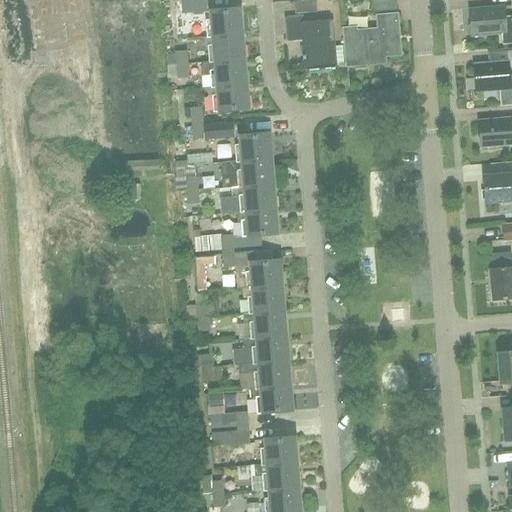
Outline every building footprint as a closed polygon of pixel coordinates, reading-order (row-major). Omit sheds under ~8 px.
[(181,15),(207,13),(205,0),(188,0),(180,1),(181,15)] [(385,58),(401,57),(395,0),(372,0),(374,18),(381,17),(382,30),(355,33),(355,29),(343,30),(344,47),(346,64),(347,69),(385,65),(385,58)] [(511,17),(505,18),(504,8),(469,11),(472,39),(501,37),(502,46),(511,44),(511,17)] [(207,39),(242,35),(240,10),(210,13),(211,20),(206,21),(207,38),(207,39)] [(346,64),(344,47),(333,48),(331,21),(302,24),(302,19),(285,20),(286,41),(306,39),(307,45),(304,45),(306,71),(335,68),(334,66),(346,64)] [(209,63),(245,60),(242,35),(207,39),(207,38),(203,39),(203,48),(208,47),(209,63)] [(167,66),(188,64),(187,51),(166,53),(167,66)] [(211,88),(247,84),(245,60),(209,63),(201,64),(202,76),(210,76),(211,88)] [(511,76),(510,77),(508,63),(474,66),(476,94),(511,91),(511,90),(511,89),(511,76)] [(188,64),(167,66),(169,79),(189,77),(188,64)] [(247,84),(211,88),(208,88),(208,98),(213,98),(214,113),(249,109),(247,84)] [(184,119),(191,119),(192,130),(204,129),(202,108),(183,109),(184,119)] [(511,118),(479,122),(481,150),(511,147),(511,118)] [(205,140),(234,137),(233,122),(203,125),(205,140)] [(193,140),(204,140),(204,129),(192,130),(193,140)] [(235,146),(237,162),(271,159),(269,133),(240,136),(240,145),(235,146)] [(273,184),(271,159),(237,162),(237,163),(220,164),(222,189),(273,184)] [(178,191),(186,191),(198,190),(197,178),(186,179),(185,172),(183,172),(183,166),(174,167),(175,173),(175,181),(177,181),(178,191)] [(511,174),(483,178),(484,191),(481,192),(482,202),(485,202),(485,205),(511,202),(511,174)] [(222,189),(224,189),(225,198),(239,197),(241,212),(276,209),(273,184),(222,189)] [(200,204),(198,190),(186,191),(187,205),(200,204)] [(262,248),(261,237),(278,235),(276,209),(241,212),(237,213),(237,222),(241,222),(243,236),(247,236),(247,237),(233,238),(232,235),(221,236),(194,238),(195,252),(199,251),(199,253),(222,251),(234,250),(262,248)] [(503,243),(511,241),(511,223),(501,225),(503,243)] [(254,252),(222,254),(223,268),(250,266),(251,273),(245,273),(247,289),(282,286),(280,261),(255,263),(254,252)] [(194,257),(197,292),(206,291),(204,267),(215,266),(214,256),(194,257)] [(511,259),(511,260),(511,267),(511,268),(490,270),(493,302),(511,299),(511,259)] [(284,311),(282,286),(247,289),(247,290),(243,290),(243,298),(247,298),(249,314),(284,311)] [(210,318),(208,305),(195,306),(197,319),(210,318)] [(244,324),(242,325),(243,340),(286,336),(284,311),(249,314),(243,315),(244,324)] [(210,318),(197,319),(198,332),(211,331),(210,318)] [(252,349),(253,364),(288,361),(286,336),(243,340),(243,341),(244,341),(244,349),(252,349)] [(511,352),(497,354),(500,385),(511,383),(511,352)] [(200,356),(201,369),(213,368),(212,355),(200,356)] [(254,374),(255,389),(290,386),(288,361),(253,364),(238,365),(239,375),(245,375),(254,374)] [(202,382),(214,381),(222,381),(221,367),(213,368),(201,369),(202,382)] [(292,412),(290,386),(255,389),(255,390),(260,389),(261,398),(256,399),(257,413),(263,413),(263,414),(292,412)] [(504,441),(511,440),(511,408),(502,409),(504,441)] [(236,429),(248,428),(247,412),(235,413),(235,414),(210,416),(211,429),(236,428),(236,429)] [(212,447),(250,444),(248,428),(236,429),(236,431),(211,434),(212,447)] [(265,439),(265,440),(253,441),(254,451),(260,450),(262,465),(262,466),(296,463),(294,437),(265,439)] [(262,466),(262,465),(254,466),(255,477),(262,476),(264,491),(298,488),(296,463),(262,466)] [(212,494),(224,493),(223,481),(212,482),(211,476),(201,477),(203,495),(212,494)] [(265,503),(265,511),(300,511),(298,488),(264,491),(259,492),(259,503),(265,503)] [(224,493),(212,494),(213,508),(225,507),(224,493)]
